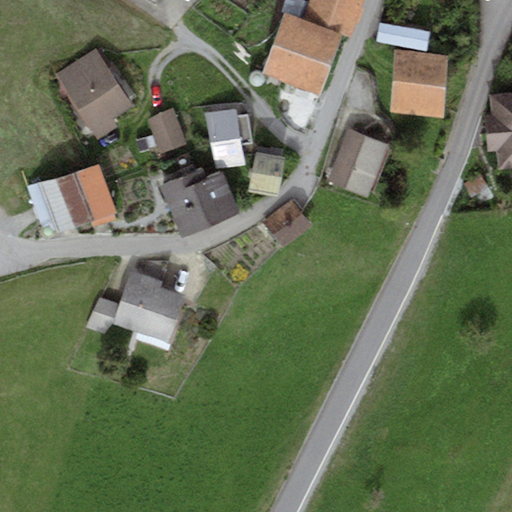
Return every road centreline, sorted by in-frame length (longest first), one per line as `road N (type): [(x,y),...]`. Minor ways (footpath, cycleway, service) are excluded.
road 1 (tertiary): [(511,0),(447,184),(286,511)]
road 2 (residential): [(0,245),(17,257),(188,242),(249,223),(293,191),(369,0)]
